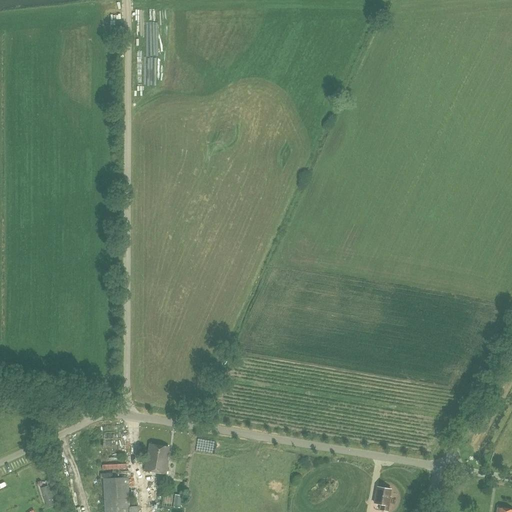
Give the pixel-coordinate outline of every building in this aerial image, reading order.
[(166,474),(168,462),(166,461),(168,448),(150,445),(147,458),(145,458),(143,471),(166,474)] [(121,457),(120,447),(110,448),(112,458),(121,457)] [(282,452),(281,459),(294,461),(295,454),(282,452)] [(104,478),(105,511),(137,511),(138,507),(129,507),(128,477),(104,478)] [(81,501),(89,492),(83,486),(74,495),(81,501)] [(391,489),(377,487),(375,503),(381,504),(380,510),(388,511),(391,496),(390,496),(391,489)] [(326,492),(320,497),(323,501),(330,496),(326,492)]
